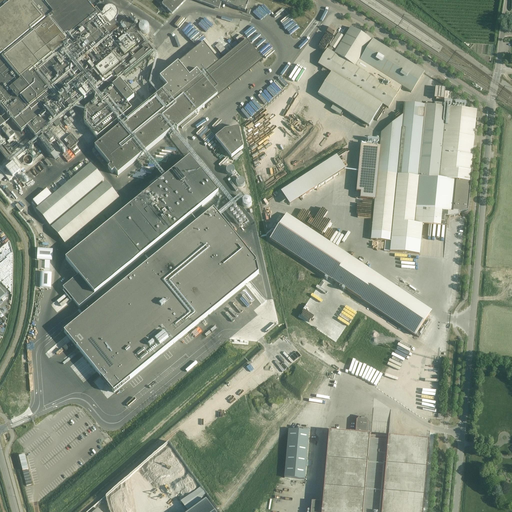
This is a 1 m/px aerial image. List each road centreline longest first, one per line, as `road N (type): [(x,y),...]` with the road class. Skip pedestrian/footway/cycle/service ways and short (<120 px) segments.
road 1 (unclassified): [(455,511),(490,105)]
road 2 (unclassified): [(319,0),(490,105)]
